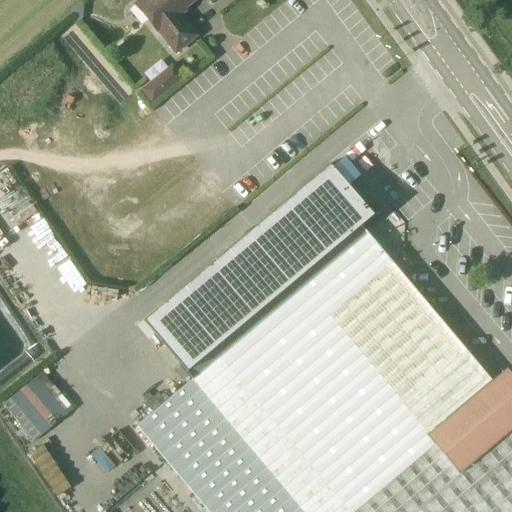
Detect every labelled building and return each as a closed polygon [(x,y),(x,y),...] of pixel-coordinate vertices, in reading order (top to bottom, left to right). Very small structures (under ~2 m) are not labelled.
[(140,0),(134,5),(156,31),(157,30),(175,53),(196,36),(177,14),(194,0),(140,0)] [(172,65),(140,91),(151,105),(184,78),(172,65)] [(191,381),(136,428),(206,511),(511,511),(511,388),(507,383),(500,382),(496,377),(491,381),(362,228),(360,226),(338,199),(349,189),(334,171),(331,168),(256,231),(144,324),(191,381)] [(34,443),(74,409),(42,371),(2,405),(34,443)] [(55,493),(68,485),(46,447),(32,455),(55,493)]
